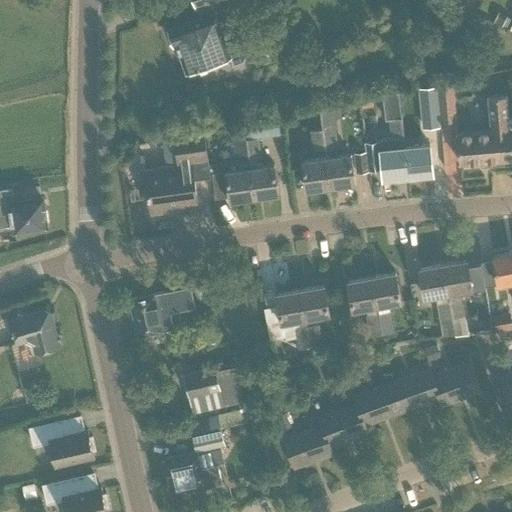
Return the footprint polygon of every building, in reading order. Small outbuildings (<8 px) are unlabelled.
[(198,0),(205,17),(168,30),(173,45),(177,44),(187,71),(231,56),(233,63),(242,60),(246,51),(236,20),(228,16),(219,20),(216,14),(232,8),(228,0),(198,0)] [(437,86),(424,87),(425,100),(426,101),(439,100),(439,99),(437,86)] [(398,106),(396,91),(387,91),(388,106),(398,106)] [(459,164),(511,159),(511,128),(509,129),(506,96),(489,97),(491,130),(456,133),(459,164)] [(438,101),(422,102),(424,128),(440,126),(438,101)] [(440,122),(455,121),(454,101),(439,102),(440,122)] [(319,107),(322,129),(323,129),(331,187),(355,183),(351,154),(339,156),(335,127),(334,118),(339,118),(338,104),(319,107)] [(366,152),(368,171),(382,169),(383,179),(408,177),(405,147),(402,118),(389,119),(392,148),(381,149),(380,141),(365,143),(366,152)] [(307,190),(331,187),(323,129),(322,129),(311,131),(315,159),(303,160),(307,190)] [(204,133),(190,135),(174,138),(177,164),(146,168),(149,185),(153,212),(197,206),(193,178),(192,178),(190,164),(189,157),(207,154),(204,133)] [(246,139),(254,197),(278,194),(274,164),(262,166),(258,138),(246,139)] [(230,201),(254,197),(246,139),(234,141),(238,169),(226,171),(230,201)] [(429,144),(405,147),(408,177),(432,174),(429,144)] [(357,173),(368,171),(366,152),(354,153),(357,173)] [(126,205),(137,205),(136,184),(125,184),(126,205)] [(45,223),(48,222),(46,210),(43,211),(41,199),(14,203),(12,189),(0,190),(0,226),(14,224),(14,230),(35,227),(40,229),(44,226),(46,226),(45,223)] [(511,252),(494,256),(499,284),(511,282),(511,252)] [(443,265),(456,332),(467,332),(462,300),(460,292),(472,289),(467,260),(443,265)] [(454,333),(456,332),(443,265),(419,269),(425,298),(436,296),(438,305),(442,324),(443,334),(454,333)] [(395,273),(372,277),(382,334),(382,333),(394,331),(389,304),(400,302),(395,273)] [(382,334),(372,277),(348,282),(353,311),(365,309),(367,317),(370,334),(360,336),(362,348),(384,344),(382,333),(382,334)] [(300,289),(305,319),(329,315),(324,285),(300,289)] [(168,305),(192,299),(190,287),(130,300),(138,337),(173,329),(168,305)] [(307,327),(305,319),(300,289),(276,294),(278,305),(263,308),(269,338),(285,336),(283,323),(293,321),(298,349),(310,347),(307,327)] [(52,313),(44,309),(24,314),(19,311),(16,316),(12,317),(18,343),(25,341),(33,346),(35,353),(60,346),(59,342),(62,337),(57,334),(52,313)] [(511,329),(511,322),(510,313),(492,316),(495,332),(511,329)] [(210,340),(206,318),(192,321),(196,343),(210,340)] [(319,325),(307,327),(310,347),(323,345),(319,325)] [(437,345),(424,349),(428,361),(441,357),(437,345)] [(432,376),(440,398),(443,406),(481,392),(470,363),(433,376),(432,376)] [(216,371),(215,365),(183,373),(192,413),(245,400),(236,366),(216,371)] [(430,368),(392,382),(403,412),(440,398),(432,376),(433,376),(430,368)] [(511,406),(511,372),(501,376),(511,406)] [(354,396),(357,403),(366,425),(403,412),(392,382),(354,396)] [(319,417),(322,425),(331,446),(368,432),(366,425),(357,403),(319,417)] [(243,422),(239,408),(188,419),(191,434),(243,422)] [(286,411),(275,416),(281,430),(292,425),(286,411)] [(49,442),(54,465),(93,456),(92,451),(95,450),(92,436),(89,437),(88,432),(84,433),(80,416),(29,427),(34,446),(49,442)] [(333,453),(331,446),(322,425),(284,438),(295,467),(333,453)] [(217,464),(200,467),(196,452),(187,454),(163,459),(172,496),(196,490),(195,490),(205,488),(205,487),(221,483),(217,464)] [(65,511),(106,511),(106,508),(109,507),(106,494),(102,494),(101,489),(97,490),(93,473),(43,485),(47,503),(62,500),(65,511)] [(34,484),(22,486),(22,489),(25,499),(37,496),(35,487),(34,484)]
